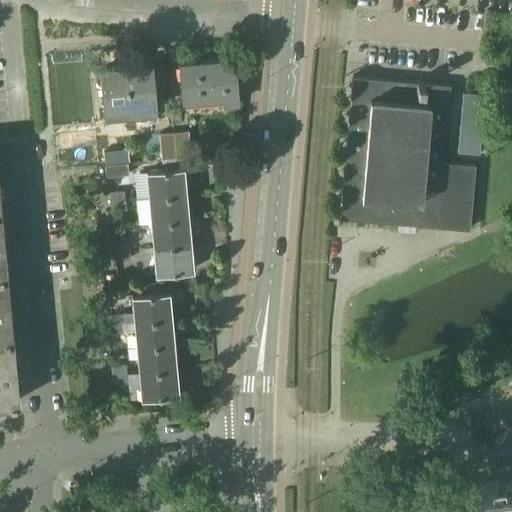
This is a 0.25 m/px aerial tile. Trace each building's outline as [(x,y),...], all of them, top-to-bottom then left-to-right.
[(237,101),(234,65),(220,66),(220,59),(177,63),(181,101),(222,97),(222,103),(237,101)] [(127,106),(127,109),(155,107),(151,65),(99,69),(102,108),(127,106)] [(416,81),(351,75),(339,211),(397,216),(397,214),(418,216),(417,224),(468,228),(474,163),(442,161),(449,84),(423,82),(423,80),(416,80),(416,81)] [(462,93),(456,152),(478,154),(479,141),(484,95),(464,93),(462,93)] [(187,130),(172,131),(174,157),(190,156),(187,130)] [(174,157),(172,131),(158,133),(159,143),(160,157),(160,158),(174,157)] [(159,143),(147,144),(148,158),(160,157),(159,143)] [(145,170),(148,195),(185,192),(182,167),(145,170)] [(108,191),(109,198),(124,197),(123,189),(108,191)] [(185,192),(148,195),(150,221),(187,217),(185,192)] [(124,197),(109,198),(110,209),(125,208),(124,197)] [(187,217),(150,221),(152,247),(190,243),(187,217)] [(112,241),(113,250),(128,249),(128,240),(112,241)] [(190,243),(152,247),(155,273),(192,269),(190,243)] [(128,249),(113,250),(114,260),(129,258),(128,249)] [(5,272),(0,272),(0,336),(11,335),(5,272)] [(131,295),(133,319),(170,316),(168,291),(131,295)] [(105,314),(106,322),(121,320),(121,312),(105,314)] [(170,316),(133,319),(136,345),(173,342),(170,316)] [(121,320),(106,322),(107,332),(122,331),(121,320)] [(11,335),(0,336),(0,401),(17,400),(11,335)] [(173,342),(136,345),(138,371),(175,367),(173,342)] [(110,364),(111,373),(126,372),(125,363),(110,364)] [(175,367),(138,371),(140,397),(177,393),(175,367)] [(126,372),(111,373),(112,383),(127,381),(126,372)] [(511,511),(511,479),(499,481),(485,483),(487,496),(487,497),(488,511),(511,511)]
